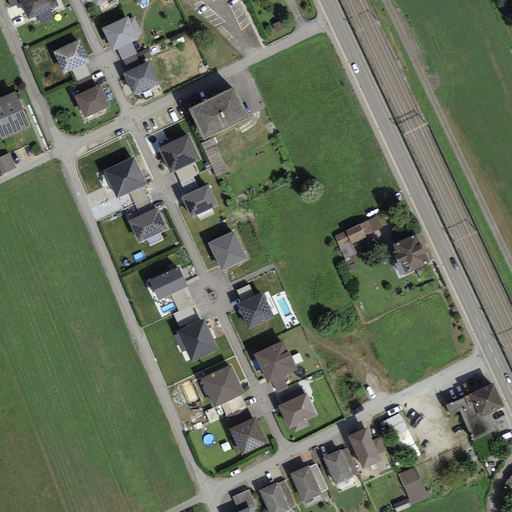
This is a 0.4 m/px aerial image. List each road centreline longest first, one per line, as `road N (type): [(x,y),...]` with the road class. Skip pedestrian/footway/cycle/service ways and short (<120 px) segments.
road 1 (unclassified): [(64,149),(204,494)]
road 2 (primary): [(489,351),(333,22)]
road 3 (unclassified): [(204,494),(489,351)]
road 4 (residential): [(64,149),(333,22)]
road 5 (unclassified): [(384,0),(511,263)]
road 6 (unclassified): [(0,1),(64,149)]
